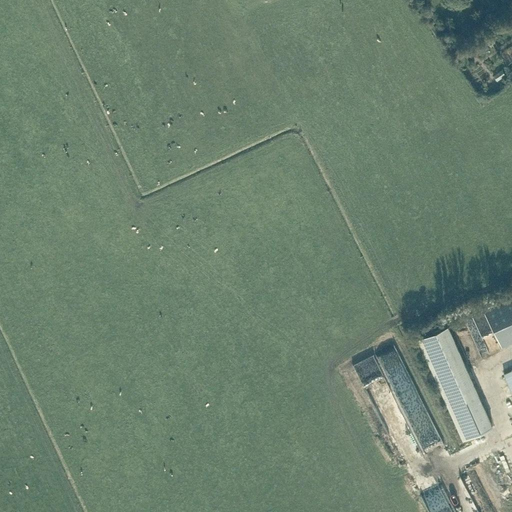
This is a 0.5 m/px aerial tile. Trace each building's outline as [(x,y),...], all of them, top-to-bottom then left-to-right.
[(484,60),(488,70),(500,66),(496,55),(484,60)] [(474,85),(487,77),(477,62),(465,70),(474,85)] [(511,295),(484,308),(501,345),(511,339),(511,295)] [(452,325),(468,325),(477,350),(494,343),(494,340),(488,325),(474,326),(474,321),(471,315),(457,320),(451,322),(452,325)] [(464,439),(492,426),(447,325),(419,338),(464,439)] [(504,511),(511,511),(511,503),(503,505),(504,511)]
